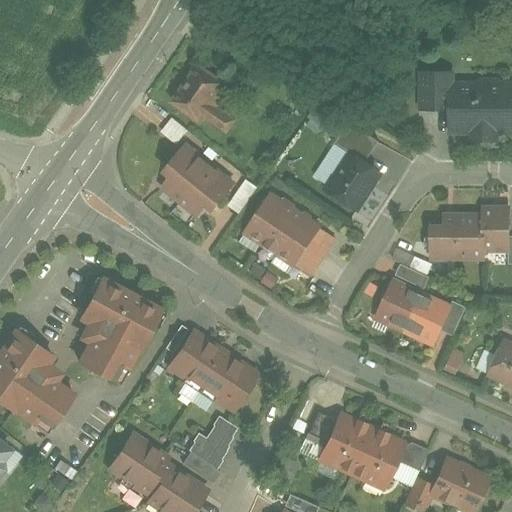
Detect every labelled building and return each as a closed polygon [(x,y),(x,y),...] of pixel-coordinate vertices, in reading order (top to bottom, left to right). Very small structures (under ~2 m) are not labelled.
[(196,60),(166,100),(195,121),(201,114),(224,131),(234,117),(212,101),(220,90),(216,87),(222,79),(196,60)] [(420,106),(450,106),(449,82),(449,70),(420,70),(420,106)] [(450,106),(450,134),(467,134),(467,139),(496,139),(496,133),(511,133),(511,81),(449,82),(450,106)] [(171,142),(182,130),(168,118),(157,130),(171,142)] [(346,149),(365,160),(377,139),(346,120),(333,141),(346,149)] [(184,145),(154,184),(195,215),(203,204),(210,209),(232,180),(184,145)] [(346,149),(322,187),(354,207),(378,169),(365,160),(346,149)] [(268,191),(243,232),(293,263),(316,227),(319,223),(268,191)] [(429,222),(429,259),(482,258),(482,248),(506,248),(506,235),(506,206),(479,206),(479,213),(442,213),(442,222),(429,222)] [(334,238),(316,227),(293,263),(311,274),(334,238)] [(414,282),(412,286),(421,291),(428,276),(400,262),(394,273),(414,282)] [(75,333),(85,339),(74,357),(115,380),(157,306),(98,272),(74,314),(84,319),(75,333)] [(392,277),(374,317),(432,343),(439,328),(450,304),(421,291),(412,286),(392,277)] [(452,301),(450,304),(439,328),(450,334),(463,306),(452,301)] [(73,388),(55,376),(61,367),(48,358),(53,350),(12,321),(0,337),(0,398),(44,429),(73,388)] [(174,368),(241,412),(267,371),(200,328),(174,368)] [(511,342),(502,338),(486,374),(511,385),(511,342)] [(443,370),(451,372),(457,351),(449,348),(443,370)] [(340,410),(317,458),(381,488),(395,459),(402,443),(404,440),(340,410)] [(186,449),(189,451),(215,469),(235,427),(217,416),(203,437),(197,433),(186,449)] [(172,458),(132,430),(107,465),(146,492),(143,495),(167,511),(189,511),(207,486),(170,460),(172,458)] [(10,447),(0,438),(0,469),(4,466),(1,458),(10,447)] [(402,443),(395,459),(418,470),(428,450),(409,441),(402,443)] [(189,451),(181,462),(210,481),(217,470),(215,469),(189,451)] [(433,484),(427,496),(460,511),(474,511),(490,479),(445,458),(433,484)] [(55,471),(27,502),(38,511),(39,511),(67,481),(55,471)] [(419,511),(427,496),(433,484),(414,475),(400,504),(416,511),(419,511)] [(300,511),(313,511),(317,505),(287,492),(282,504),(300,511)]
